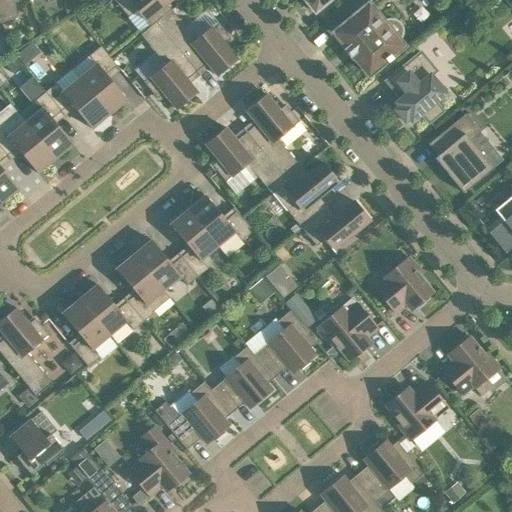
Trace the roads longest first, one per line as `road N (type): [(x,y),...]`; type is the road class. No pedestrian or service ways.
road 1 (residential): [(478,291),(285,55)]
road 2 (residential): [(13,272),(32,285),(52,283),(180,180),(176,140)]
road 3 (residential): [(13,272),(13,234),(127,137),(155,130),(176,140)]
road 4 (residential): [(348,399),(329,377),(216,469),(238,496)]
road 5 (residential): [(261,511),(370,424),(348,399)]
road 6 (residential): [(478,291),(348,399)]
road 7 (residential): [(176,140),(285,55)]
